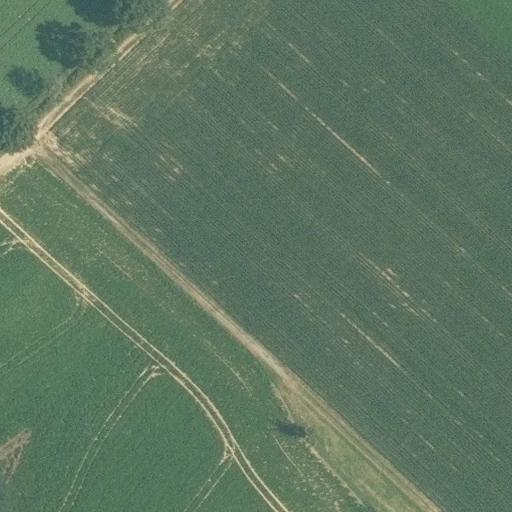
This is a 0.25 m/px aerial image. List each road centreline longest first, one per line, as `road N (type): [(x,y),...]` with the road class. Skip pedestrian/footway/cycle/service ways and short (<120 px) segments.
road 1 (track): [(40,142),(432,511)]
road 2 (track): [(40,142),(191,0)]
